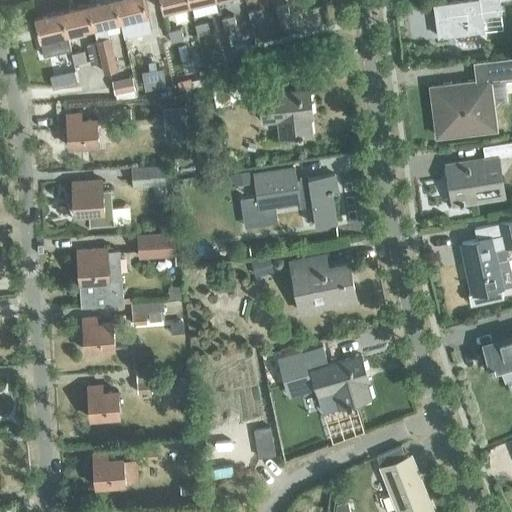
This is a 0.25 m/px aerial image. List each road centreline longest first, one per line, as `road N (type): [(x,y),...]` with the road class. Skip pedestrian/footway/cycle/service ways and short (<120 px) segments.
road 1 (residential): [(54,511),(20,105),(0,49)]
road 2 (residential): [(439,414),(399,267),(364,0)]
road 3 (residential): [(270,511),(294,480),(439,414)]
